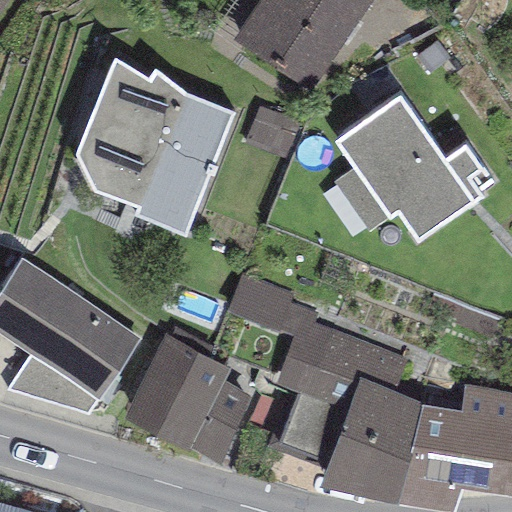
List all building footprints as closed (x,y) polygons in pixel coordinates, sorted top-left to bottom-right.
[(368,0),(251,0),(236,21),(311,77),(368,0)] [(148,68),(114,45),(74,139),(94,177),(137,194),(136,203),(184,223),(230,102),(183,82),(155,59),(148,68)] [(400,80),(334,126),(358,158),(334,175),(367,223),(398,201),(416,227),(482,181),(480,178),(491,170),(480,155),(483,154),(465,129),(445,143),(400,80)] [(262,109),(247,144),(285,160),(300,126),(262,109)] [(140,331),(21,248),(0,274),(0,322),(33,347),(99,395),(140,331)] [(360,368),(396,383),(407,357),(315,321),(318,312),(289,300),(292,294),(239,272),(226,304),(293,331),(276,372),(298,381),(278,429),(326,449),(360,368)] [(187,436),(220,372),(228,358),(164,325),(123,403),(187,436)] [(89,410),(99,395),(33,347),(6,383),(89,410)] [(397,484),(423,392),(396,383),(360,368),(326,449),(318,466),(397,484)] [(220,372),(187,436),(216,452),(250,388),(220,372)] [(511,406),(423,392),(397,484),(453,494),(459,468),(511,477),(511,406)]
